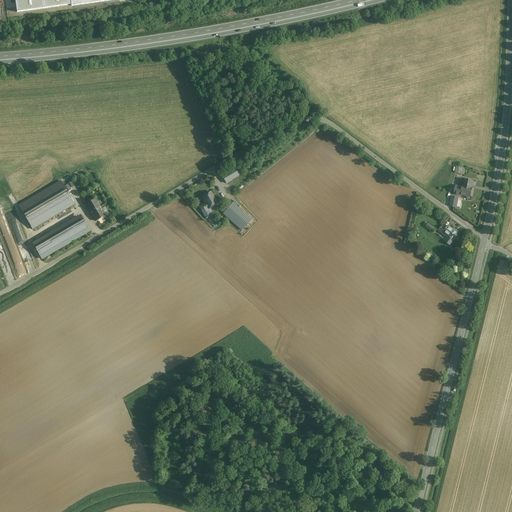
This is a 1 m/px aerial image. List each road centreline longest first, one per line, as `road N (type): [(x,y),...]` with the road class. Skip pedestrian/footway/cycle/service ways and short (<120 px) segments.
road 1 (unclassified): [(484,238),(331,125),(312,120),(267,136),(0,295)]
road 2 (trunk): [(0,58),(174,39),(368,0)]
road 3 (secondary): [(483,243),(416,511)]
road 4 (secondary): [(511,3),(505,126),(484,238)]
